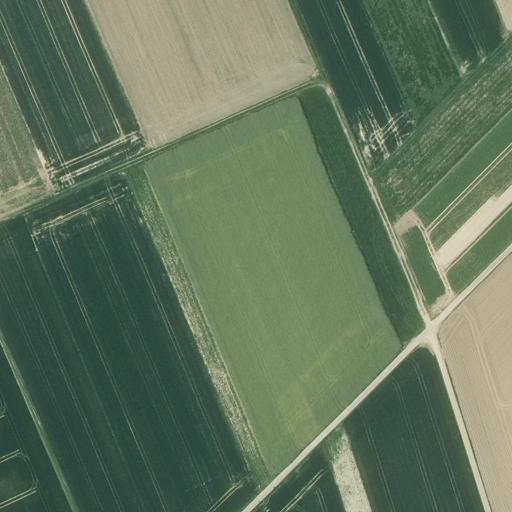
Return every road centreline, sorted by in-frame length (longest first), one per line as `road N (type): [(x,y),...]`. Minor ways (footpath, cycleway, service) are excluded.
road 1 (track): [(290,0),(430,328),(489,511)]
road 2 (track): [(253,511),(511,248)]
road 3 (track): [(326,81),(0,227)]
road 4 (track): [(511,39),(369,182)]
road 5 (track): [(0,329),(77,511)]
